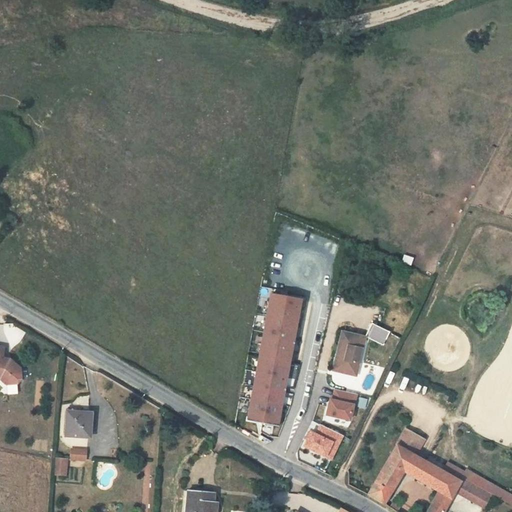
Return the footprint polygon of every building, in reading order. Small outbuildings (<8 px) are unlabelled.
[(310,305),(279,299),(254,422),(282,430),(310,305)] [(399,336),(380,328),(375,341),(393,349),(399,336)] [(0,367),(6,373),(16,372),(20,369),(19,358),(9,348),(7,350),(2,349),(4,337),(0,335),(0,367)] [(374,343),(353,338),(345,376),(361,379),(364,365),(369,366),(374,343)] [(367,380),(369,366),(364,365),(361,379),(367,380)] [(362,398),(341,392),(338,404),(336,403),(335,406),(332,418),(355,423),(359,409),(360,409),(362,398)] [(93,408),(68,406),(65,430),(90,432),(93,408)] [(343,448),(348,438),(326,427),(321,437),(316,434),(315,436),(313,441),(309,448),(331,459),(337,445),(343,448)] [(412,436),(403,451),(422,460),(430,445),(412,436)] [(68,444),(66,453),(84,455),(84,446),(68,444)] [(337,445),(331,459),(337,461),(343,448),(337,445)] [(403,451),(376,502),(394,510),(411,479),(444,495),(447,497),(460,504),(465,495),(469,485),(451,475),(422,460),(403,451)] [(54,475),(66,475),(67,458),(54,457),(54,475)] [(479,486),(483,478),(476,474),(474,477),(456,467),(451,475),(469,485),(472,482),(479,486)] [(498,496),(511,503),(511,493),(483,478),(479,486),(480,487),(498,496)] [(472,482),(469,485),(465,495),(474,500),(480,487),(479,486),(472,482)] [(480,487),(474,500),(492,508),(498,496),(487,490),(480,487)] [(211,492),(184,490),(182,511),(213,511),(214,503),(210,503),(211,492)] [(447,497),(439,511),(455,511),(460,504),(447,497)]
